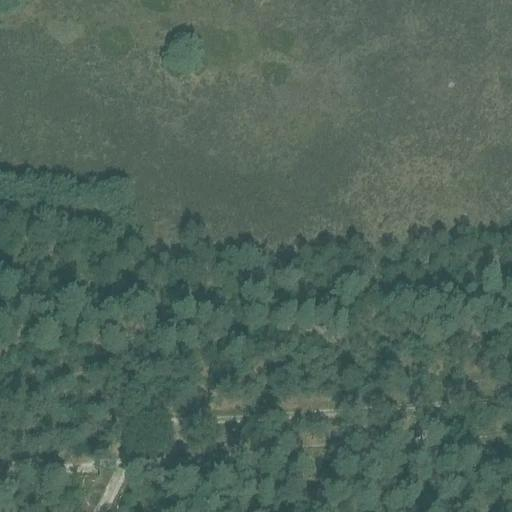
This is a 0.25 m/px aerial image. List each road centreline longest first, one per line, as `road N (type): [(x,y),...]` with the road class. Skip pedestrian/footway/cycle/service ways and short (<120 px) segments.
road 1 (track): [(511,395),(152,422),(133,432),(99,511)]
road 2 (unknown): [(118,465),(511,439)]
